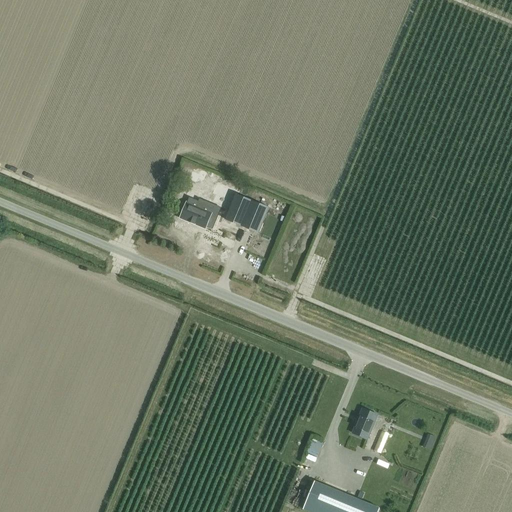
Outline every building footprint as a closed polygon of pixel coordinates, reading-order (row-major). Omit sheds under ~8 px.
[(268,208),(236,194),(225,220),(258,233),(268,208)] [(187,202),(180,219),(204,229),(208,221),(211,222),(217,209),(189,197),(187,202)] [(368,439),(377,415),(361,408),(352,432),(368,439)] [(366,489),(378,453),(350,444),(338,480),(366,489)] [(316,452),(312,463),(328,469),(332,458),(316,452)] [(303,510),(308,511),(377,511),(379,508),(314,482),(303,510)]
